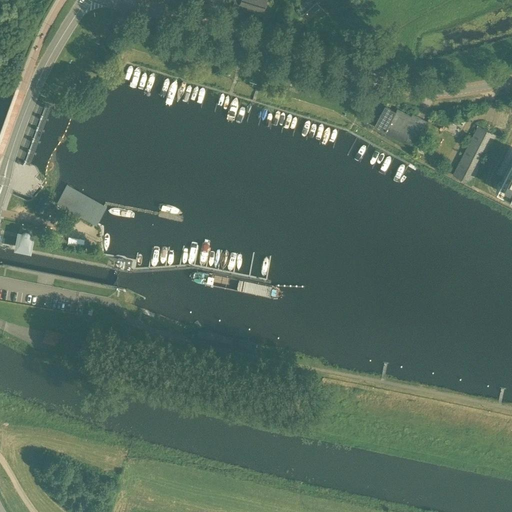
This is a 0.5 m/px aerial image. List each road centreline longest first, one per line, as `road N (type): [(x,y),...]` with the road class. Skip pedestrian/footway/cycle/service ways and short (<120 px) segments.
road 1 (tertiary): [(511,82),(416,91),(124,0)]
road 2 (secondary): [(0,190),(43,68),(85,0)]
